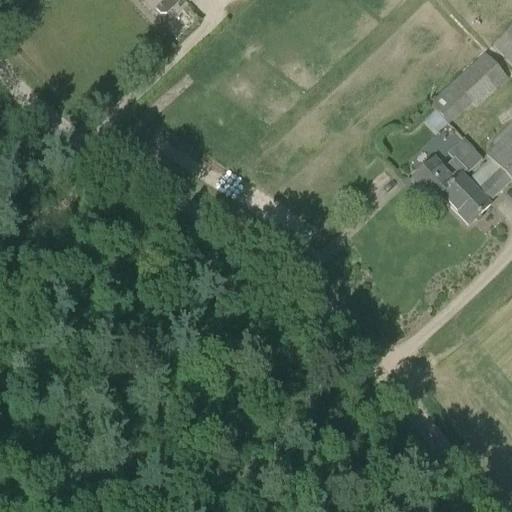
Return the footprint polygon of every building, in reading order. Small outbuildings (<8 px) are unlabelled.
[(166,17),(178,5),(177,0),(142,0),(152,11),(153,10),(160,17),(166,17)] [(511,68),(511,28),(492,48),(511,68)] [(476,110),(507,81),(484,55),(429,106),(448,127),(472,105),(476,110)] [(511,185),(511,131),(485,157),(511,185)] [(467,175),(481,161),(473,153),(458,167),(467,175)] [(454,182),(433,159),(409,181),(431,204),(439,196),(467,226),(489,206),(461,176),(454,182)]
